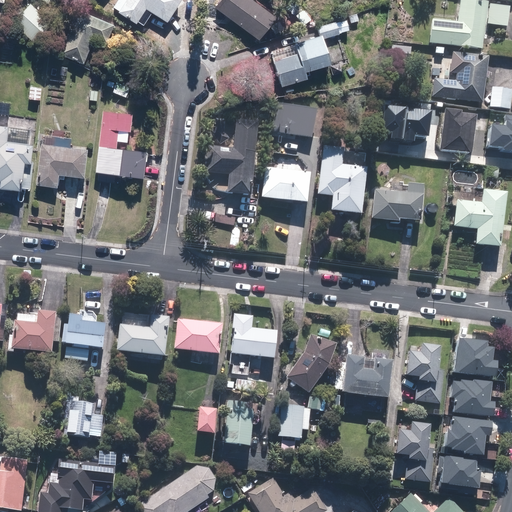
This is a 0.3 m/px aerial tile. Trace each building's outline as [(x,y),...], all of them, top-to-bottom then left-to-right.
[(117,12),(116,13),(134,24),(143,10),(165,23),(179,0),(116,0),(111,8),(117,12)] [(218,0),(212,8),(255,40),(272,18),(248,0),(218,0)] [(483,47),(488,1),(482,0),(460,0),(458,20),(433,17),(431,41),(483,47)] [(51,25),(29,4),(10,23),(33,44),(51,25)] [(491,4),(488,23),(508,26),(509,18),(511,6),(491,4)] [(57,54),(82,65),(92,40),(103,45),(112,25),(76,10),(57,54)] [(333,23),(336,35),(347,32),(343,20),(333,23)] [(272,62),(279,87),(304,80),(302,73),(327,65),(318,36),(292,44),(295,54),(272,62)] [(409,49),(388,47),(386,61),(407,63),(409,49)] [(487,71),(489,56),(453,51),(451,72),(457,73),(457,80),(435,78),(432,96),(483,103),(486,79),(488,79),(489,71),(487,71)] [(113,88),(111,92),(124,98),(128,87),(115,82),(112,88),(113,88)] [(511,108),(511,102),(511,88),(493,86),(491,106),(511,108)] [(29,87),(27,99),(38,101),(40,88),(29,87)] [(391,105),(386,104),(382,133),(392,135),(391,137),(404,139),(408,101),(392,99),(391,105)] [(426,139),(430,110),(424,109),(425,103),(408,101),(404,139),(416,140),(416,138),(426,139)] [(313,112),(275,105),(270,133),(309,140),(313,112)] [(460,109),(444,107),(439,147),(470,151),(474,115),(460,113),(460,109)] [(101,112),(93,173),(109,175),(140,179),(142,165),(143,152),(114,149),(115,142),(125,143),(126,132),(128,132),(130,115),(101,112)] [(490,125),(487,146),(501,148),(500,150),(511,151),(511,114),(505,114),(504,127),(490,125)] [(248,198),(256,124),(234,121),(231,150),(205,147),(202,175),(226,177),(224,196),(248,198)] [(488,122),(474,121),(473,139),(487,140),(488,122)] [(0,126),(0,189),(18,191),(18,188),(28,189),(32,162),(28,161),(30,146),(3,142),(5,127),(0,126)] [(42,144),(39,144),(34,185),(54,188),(56,175),(74,177),(81,178),(85,150),(68,148),(69,139),(43,135),(42,144)] [(322,147),(315,196),(330,198),(328,213),(345,215),(358,217),(364,170),(340,167),(342,150),(322,147)] [(264,165),(260,195),(304,202),(309,171),(264,165)] [(497,170),(486,169),(485,178),(496,179),(497,170)] [(409,223),(417,224),(420,197),(419,197),(421,187),(405,185),(404,195),(373,191),(369,220),(396,224),(396,221),(409,223)] [(496,250),(503,195),(480,192),(478,205),(454,202),(451,228),(474,231),(472,247),(492,249),(496,250)] [(48,356),(53,315),(49,314),(36,313),(35,318),(16,316),(15,323),(12,322),(10,337),(8,337),(6,353),(11,354),(11,351),(48,356)] [(63,345),(63,346),(71,347),(71,349),(65,348),(63,359),(86,363),(87,352),(86,351),(86,349),(99,351),(103,326),(78,323),(79,318),(67,316),(66,326),(62,326),(59,344),(63,345)] [(147,329),(118,325),(114,352),(161,359),(167,319),(163,319),(149,317),(147,329)] [(176,320),(172,350),(216,356),(220,326),(176,320)] [(233,327),(229,355),(271,361),(275,333),(233,327)] [(303,353),(284,379),(306,395),(327,366),(334,345),(309,336),(303,353)] [(462,337),(456,336),(451,371),(493,377),(495,360),(489,360),(491,347),(484,346),(484,340),(462,337)] [(414,392),(413,402),(438,406),(442,372),(435,371),(436,360),(435,359),(436,349),(418,346),(416,355),(405,353),(402,378),(415,380),(414,383),(415,383),(414,392)] [(384,401),(388,363),(370,361),(369,372),(359,371),(360,360),(354,359),(342,357),(342,363),(336,363),(333,390),(338,390),(338,395),(384,401)] [(488,400),(490,380),(471,377),(471,380),(459,378),(459,380),(451,379),(449,396),(453,396),(451,410),(490,415),(491,405),(492,400),(488,400)] [(98,438),(101,417),(91,416),(92,405),(76,403),(77,398),(64,397),(60,436),(87,439),(87,437),(98,438)] [(226,402),(220,445),(246,449),(253,406),(226,402)] [(279,405),(276,438),(299,440),(300,431),(306,432),(309,410),(302,409),(302,408),(279,405)] [(211,436),(215,410),(209,410),(198,408),(194,433),(211,436)] [(489,420),(451,415),(449,429),(445,429),(443,445),(450,446),(450,448),(462,450),(461,452),(480,454),(482,434),(488,434),(489,426),(489,420)] [(404,468),(403,481),(428,484),(433,450),(425,449),(426,438),(425,438),(427,427),(408,424),(407,433),(396,431),(392,456),(405,458),(404,461),(405,461),(404,468)] [(475,458),(442,453),(439,481),(475,486),(478,469),(473,468),(474,461),(475,458)] [(18,511),(25,461),(0,458),(0,511),(18,511)] [(41,491),(37,511),(61,511),(63,507),(82,509),(83,498),(92,499),(94,480),(113,483),(115,465),(60,458),(57,483),(49,482),(48,492),(41,491)] [(195,467),(134,508),(136,511),(188,511),(207,499),(205,496),(212,492),(214,480),(207,469),(195,467)] [(272,479),(246,494),(257,511),(324,511),(325,511),(311,489),(292,500),(288,493),(283,497),(272,479)] [(432,511),(426,511),(409,494),(390,511),(460,511),(447,498),(432,511)]
